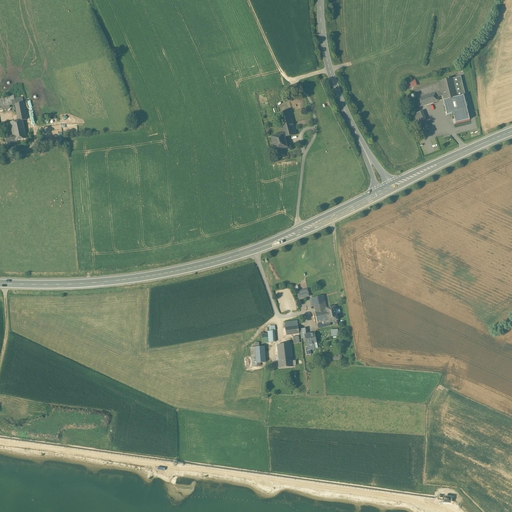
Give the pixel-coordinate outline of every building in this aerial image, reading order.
[(459,77),(452,79),(457,98),(464,96),(459,77)] [(452,79),(440,82),(440,83),(443,95),(444,101),(457,98),(452,79)] [(415,80),(401,85),(403,90),(417,86),(415,80)] [(440,83),(414,91),(416,96),(435,90),(437,97),(443,95),(440,83)] [(435,90),(416,96),(419,108),(438,102),(437,97),(435,90)] [(0,99),(0,107),(15,105),(15,104),(24,103),(23,98),(14,99),(14,96),(0,99)] [(457,98),(444,101),(443,101),(447,116),(451,115),(452,117),(454,117),(455,124),(470,120),(464,96),(457,98)] [(24,103),(15,104),(15,105),(19,121),(23,120),(23,121),(27,120),(24,103)] [(289,111),(278,114),(283,134),(284,138),(295,135),(289,111)] [(422,112),(414,115),(416,120),(424,117),(422,112)] [(424,117),(416,120),(421,132),(429,129),(424,117)] [(19,121),(11,123),(11,127),(6,128),(7,132),(12,131),(13,135),(25,132),(23,121),(23,120),(19,121)] [(25,132),(13,135),(13,136),(14,141),(27,139),(25,132)] [(283,134),(272,137),(275,151),(287,148),(284,138),(283,134)] [(307,290),(297,292),(298,299),(309,297),(307,290)] [(323,296),(312,299),(314,307),(325,304),(323,296)] [(335,307),(326,309),(326,310),(329,322),(329,323),(338,321),(336,314),(336,310),(335,307)] [(326,310),(315,312),(318,324),(322,323),(329,322),(326,310)] [(298,326),(285,328),(286,335),(299,334),(298,326)] [(307,329),(300,330),(301,339),(306,338),(307,347),(305,348),(306,356),(311,355),(310,350),(314,349),(313,344),(316,343),(314,334),(310,335),(310,334),(308,334),(307,329)] [(290,345),(278,346),(279,361),(292,360),(290,345)] [(264,347),(256,347),(257,363),(265,363),(264,347)] [(292,360),(279,361),(280,364),(279,364),(279,368),(281,368),(292,367),(292,360)]
